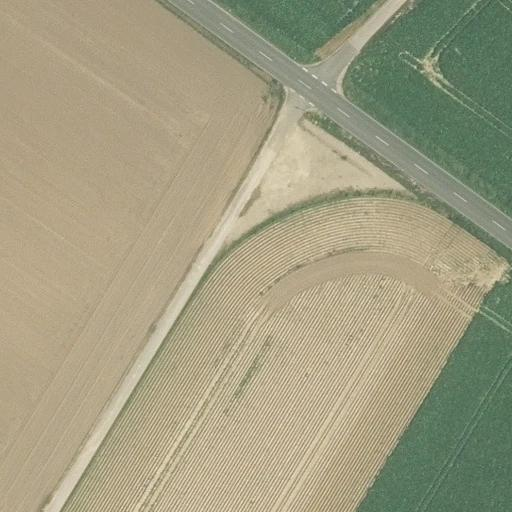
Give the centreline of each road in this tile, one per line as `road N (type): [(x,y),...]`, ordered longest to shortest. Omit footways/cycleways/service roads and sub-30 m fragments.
road 1 (track): [(396,0),(307,89),(53,511)]
road 2 (secondary): [(511,234),(186,0)]
